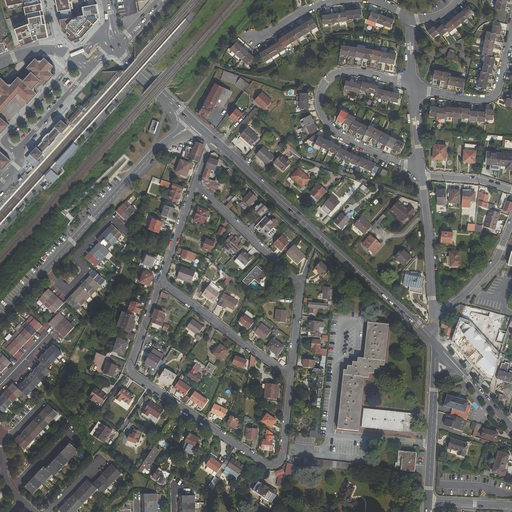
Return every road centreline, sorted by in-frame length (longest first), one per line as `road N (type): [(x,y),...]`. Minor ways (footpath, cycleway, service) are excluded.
road 1 (tertiary): [(212,140),(433,339)]
road 2 (residential): [(0,321),(151,155),(192,122)]
road 3 (residential): [(413,86),(347,70),(335,72),(319,98),(337,132),(421,176)]
road 4 (residential): [(276,465),(130,369)]
road 5 (residential): [(290,375),(161,282)]
road 6 (residential): [(511,25),(490,98),(413,86)]
road 7 (residential): [(195,186),(301,285)]
road 8 (residential): [(424,202),(304,160)]
road 9 (residential): [(433,318),(497,257),(511,222)]
